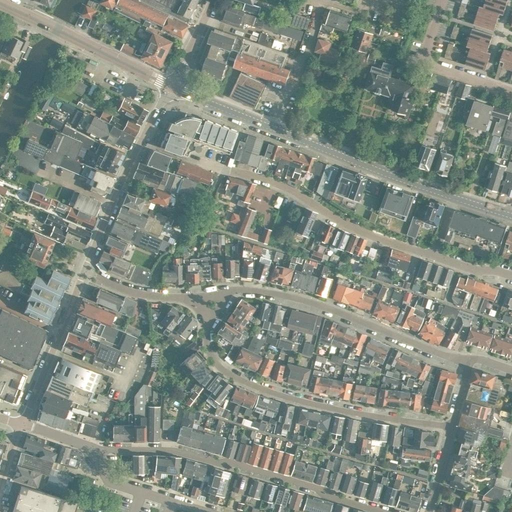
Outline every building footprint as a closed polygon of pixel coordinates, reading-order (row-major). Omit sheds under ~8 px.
[(164,26),(162,29),(182,38),(189,25),(169,15),(139,0),(95,0),(103,4),(149,27),(152,20),(163,25),(163,26),(164,26)] [(140,0),(187,23),(187,24),(192,15),(198,4),(199,0),(140,0)] [(239,0),(246,2),(243,9),(259,15),(261,7),(254,4),(255,0),(239,0)] [(489,0),(485,0),(483,7),(499,13),(499,14),(503,15),(506,5),(489,0)] [(82,14),(87,17),(91,8),(86,6),(82,14)] [(262,30),(262,29),(300,41),(303,32),(265,19),(225,6),(222,15),(220,20),(220,21),(244,29),(245,24),(262,30)] [(479,6),(477,15),(497,21),(499,14),(499,13),(483,7),(479,6)] [(87,17),(91,19),(92,19),(93,17),(96,11),(91,8),(87,17)] [(320,29),(319,31),(332,35),(332,33),(334,28),(336,28),(341,14),(330,10),(325,25),(322,23),(320,29)] [(302,28),(306,30),(310,19),(294,14),(291,25),(302,28)] [(351,18),(341,14),(336,28),(346,32),(351,18)] [(497,21),(477,15),(474,24),(494,31),(497,21)] [(92,19),(91,19),(88,26),(93,29),(98,20),(93,17),(92,19)] [(149,45),(167,54),(173,42),(158,35),(159,32),(148,26),(146,30),(154,34),(149,45)] [(213,27),(212,30),(202,59),(204,64),(202,72),(222,79),(229,59),(235,61),(233,66),(285,84),(290,70),(283,68),(288,53),(223,31),(213,27)] [(472,28),(469,37),(490,43),(492,35),(472,28)] [(358,29),(354,38),(363,41),(370,43),(373,35),(358,29)] [(18,59),(21,51),(24,52),(29,42),(22,38),(21,41),(9,35),(0,53),(0,58),(5,60),(8,54),(18,59)] [(466,46),(470,48),(471,47),(487,52),(490,43),(469,37),(466,46)] [(354,38),(351,47),(367,53),(370,43),(363,41),(354,38)] [(331,42),(319,39),(315,51),(321,53),(319,59),(337,64),(341,52),(329,48),(331,42)] [(167,54),(149,45),(145,43),(143,43),(140,50),(141,52),(145,54),(144,54),(124,44),(120,50),(137,59),(138,58),(145,62),(146,59),(161,66),(167,54)] [(471,47),(470,48),(468,55),(488,62),(491,53),(487,52),(471,47)] [(511,48),(511,51),(504,49),(499,66),(502,67),(511,69),(511,48)] [(367,62),(375,64),(377,57),(370,54),(367,62)] [(488,62),(468,55),(465,65),(485,71),(488,62)] [(385,62),(382,69),(373,66),(366,89),(391,97),(390,100),(392,102),(394,103),(392,111),(403,114),(402,117),(403,119),(405,120),(408,118),(415,99),(410,97),(414,84),(397,79),(391,77),(395,65),(385,62)] [(261,96),(267,84),(241,72),(241,71),(235,84),(234,84),(235,84),(229,96),(239,101),(239,102),(244,104),(245,104),(255,108),(254,109),(255,109),(261,96)] [(430,88),(437,91),(442,76),(434,74),(430,88)] [(442,76),(437,91),(447,94),(451,80),(442,76)] [(76,90),(82,94),(87,86),(81,81),(76,90)] [(461,82),(459,89),(456,96),(467,100),(471,86),(461,82)] [(131,102),(124,98),(117,110),(132,118),(130,121),(137,125),(139,122),(141,123),(148,111),(138,106),(137,109),(129,105),(131,102)] [(511,111),(468,99),(465,108),(472,110),(467,124),(486,130),(491,115),(501,118),(499,122),(504,124),(506,125),(511,111)] [(38,107),(45,111),(49,105),(42,100),(41,101),(38,107)] [(511,106),(511,111),(506,125),(502,137),(511,139),(511,106)] [(76,126),(86,131),(113,145),(117,147),(118,144),(128,150),(134,137),(84,111),(76,126)] [(126,123),(105,112),(101,118),(135,136),(140,126),(137,125),(130,121),(128,119),(126,123)] [(179,119),(173,122),(175,123),(175,124),(171,122),(167,129),(169,130),(168,132),(167,132),(160,147),(187,157),(194,142),(229,154),(237,131),(229,129),(229,128),(229,127),(229,128),(205,120),(206,119),(205,119),(204,121),(200,119),(193,117),(186,117),(179,119)] [(504,124),(499,122),(497,122),(493,133),(501,136),(504,124)] [(99,143),(64,124),(60,133),(83,142),(81,147),(86,149),(93,152),(119,164),(124,153),(100,142),(99,143)] [(110,181),(112,176),(75,160),(77,155),(81,147),(83,142),(60,133),(55,131),(47,148),(28,139),(23,150),(59,166),(91,179),(87,189),(104,196),(106,191),(108,193),(113,182),(110,181)] [(247,136),(242,151),(239,161),(256,167),(257,166),(260,156),(258,155),(262,141),(247,136)] [(233,159),(239,161),(245,143),(239,141),(233,159)] [(274,160),(278,161),(283,148),(272,144),(272,145),(268,144),(263,156),(268,157),(267,160),(273,163),(274,160)] [(416,165),(425,168),(429,169),(436,149),(423,145),(416,165)] [(81,147),(77,155),(82,158),(86,149),(81,147)] [(286,164),(289,165),(290,163),(294,151),(283,148),(278,161),(276,167),(275,169),(275,171),(275,172),(280,173),(281,170),(283,165),(284,163),(286,164)] [(434,171),(438,172),(438,173),(440,175),(443,176),(447,175),(454,156),(446,153),(446,151),(442,149),(434,171)] [(144,164),(208,185),(213,186),(217,177),(212,173),(181,160),(178,159),(162,153),(162,154),(153,150),(151,154),(148,159),(146,164),(144,163),(144,164)] [(294,151),(289,165),(295,167),(291,177),(298,179),(300,174),(300,168),(304,155),(294,151)] [(113,175),(119,164),(93,152),(89,163),(94,165),(95,166),(113,175)] [(256,167),(256,168),(263,171),(264,167),(267,160),(268,157),(263,156),(260,155),(260,156),(257,166),(256,167)] [(315,159),(304,155),(300,168),(317,174),(321,164),(314,161),(315,159)] [(169,174),(144,165),(144,164),(141,163),(139,162),(130,182),(134,183),(134,181),(153,188),(156,190),(157,188),(163,190),(162,190),(174,195),(175,192),(201,202),(204,194),(208,195),(212,188),(183,178),(182,179),(169,174)] [(487,177),(490,178),(487,188),(498,191),(506,165),(495,162),(492,170),(489,169),(487,177)] [(316,191),(321,195),(331,167),(326,165),(316,191)] [(326,198),(327,195),(337,169),(331,167),(321,195),(325,199),(326,198)] [(334,192),(357,200),(357,199),(360,198),(362,193),(360,191),(365,178),(363,175),(357,173),(354,174),(354,175),(342,170),(334,192)] [(511,173),(506,172),(500,192),(508,194),(511,195),(511,173)] [(225,191),(224,195),(231,197),(232,193),(240,195),(238,199),(236,204),(241,206),(237,215),(232,213),(229,221),(239,224),(236,234),(245,237),(247,232),(255,211),(245,207),(247,203),(255,185),(256,184),(249,182),(246,181),(243,181),(237,179),(231,178),(228,177),(227,177),(224,184),(226,185),(224,190),(225,191)] [(380,211),(393,215),(402,192),(388,187),(380,211)] [(149,200),(169,208),(170,205),(173,206),(174,201),(180,203),(181,199),(170,195),(153,188),(153,190),(152,190),(149,199),(149,200)] [(68,204),(95,216),(96,215),(98,209),(99,208),(96,207),(97,201),(98,202),(99,201),(80,193),(79,196),(75,193),(76,192),(74,190),(68,204)] [(67,214),(65,218),(92,230),(97,218),(94,216),(67,205),(32,191),(28,201),(47,209),(48,206),(60,211),(59,214),(62,215),(64,212),(67,214)] [(393,215),(406,220),(415,196),(402,191),(402,192),(393,215)] [(127,193),(126,193),(126,194),(122,204),(145,213),(150,202),(144,200),(135,196),(135,197),(127,194),(127,193)] [(424,221),(427,222),(437,226),(445,206),(443,205),(442,203),(438,202),(436,203),(435,202),(435,203),(431,201),(424,221)] [(171,226),(173,220),(150,210),(147,216),(121,205),(121,206),(116,217),(116,218),(117,218),(159,236),(164,223),(171,226)] [(291,240),(302,245),(316,213),(305,208),(291,240)] [(506,225),(499,222),(498,224),(489,221),(489,219),(480,216),(479,218),(476,217),(455,210),(445,240),(450,242),(454,230),(467,234),(468,232),(470,233),(470,235),(476,237),(475,240),(499,248),(503,239),(504,239),(507,230),(506,230),(507,225),(506,225)] [(44,222),(53,227),(50,236),(63,242),(66,236),(86,244),(91,232),(47,214),(44,222)] [(155,237),(115,220),(112,227),(115,229),(113,234),(111,233),(110,233),(120,238),(120,239),(128,243),(128,241),(149,250),(156,253),(158,249),(165,252),(172,244),(155,237)] [(407,235),(416,238),(420,225),(411,222),(407,235)] [(317,238),(328,243),(335,228),(324,223),(317,238)] [(2,227),(0,231),(0,232),(9,236),(11,231),(2,227)] [(260,242),(266,244),(271,230),(264,228),(260,242)] [(338,228),(331,245),(330,249),(330,250),(333,251),(335,251),(336,248),(342,250),(350,233),(338,228)] [(19,241),(24,243),(29,245),(49,253),(50,250),(53,243),(54,242),(33,234),(31,240),(28,239),(27,238),(21,235),(19,241)] [(345,250),(352,253),(359,237),(351,234),(345,250)] [(105,243),(108,245),(107,246),(108,249),(110,250),(109,252),(122,257),(127,243),(109,235),(105,243)] [(358,260),(366,241),(359,237),(352,253),(350,257),(358,260)] [(242,249),(260,255),(262,248),(243,242),(242,249)] [(29,245),(24,243),(22,249),(19,251),(16,256),(17,259),(26,263),(27,260),(43,267),(46,261),(45,261),(48,254),(49,254),(49,253),(29,245)] [(469,246),(460,243),(458,249),(467,252),(469,246)] [(306,256),(320,261),(323,254),(309,249),(306,256)] [(386,265),(396,268),(401,253),(391,250),(386,265)] [(136,284),(137,282),(141,284),(141,283),(146,285),(151,272),(103,251),(102,254),(99,260),(99,261),(107,271),(136,284)] [(185,277),(185,280),(189,280),(189,282),(198,282),(198,279),(197,263),(199,262),(198,259),(190,259),(190,260),(188,260),(188,253),(186,253),(183,253),(183,264),(185,264),(185,272),(185,277)] [(401,253),(396,268),(406,271),(410,256),(401,253)] [(254,255),(242,254),(240,276),(251,278),(254,255)] [(0,285),(27,298),(26,300),(28,301),(23,313),(47,324),(53,313),(59,300),(64,290),(65,290),(71,278),(53,269),(50,275),(42,272),(40,275),(0,256),(0,285)] [(270,260),(259,256),(253,277),(264,281),(269,265),(270,260)] [(288,268),(283,267),(278,283),(288,286),(296,258),(291,256),(288,268)] [(199,262),(197,263),(198,279),(205,279),(210,279),(209,262),(209,257),(205,257),(198,259),(199,262)] [(162,268),(159,283),(182,282),(183,258),(181,258),(171,258),(162,268)] [(222,279),(222,263),(216,263),(216,258),(211,258),(211,279),(222,279)] [(239,260),(225,260),(225,277),(227,279),(232,279),(234,276),(238,276),(238,266),(239,266),(239,260)] [(416,276),(426,280),(432,263),(421,260),(416,276)] [(308,264),(301,289),(305,290),(312,292),(317,277),(310,275),(312,267),(315,268),(316,263),(309,261),(308,264)] [(308,264),(304,262),(301,272),(295,271),(290,286),(298,288),(301,289),(308,264)] [(354,269),(353,272),(359,275),(359,274),(361,268),(363,265),(359,263),(357,267),(354,269)] [(426,280),(436,283),(442,267),(432,263),(426,280)] [(283,267),(272,265),(268,281),(278,283),(283,267)] [(328,267),(323,265),(315,293),(326,296),(331,279),(325,277),(328,267)] [(442,267),(436,283),(447,287),(453,270),(442,267)] [(392,277),(377,272),(375,279),(382,281),(383,280),(391,283),(392,277)] [(466,307),(471,293),(470,293),(475,279),(467,276),(465,275),(463,279),(459,277),(455,287),(462,289),(462,290),(467,292),(462,305),(466,307)] [(354,283),(338,278),(336,283),(337,284),(332,299),(347,304),(352,289),(354,283)] [(469,308),(472,309),(482,282),(475,279),(470,293),(471,293),(474,294),(469,308)] [(480,297),(484,298),(485,298),(490,284),(482,282),(472,309),(475,310),(480,297)] [(485,298),(484,298),(479,312),(483,313),(488,300),(492,301),(491,304),(497,306),(502,293),(496,291),(498,287),(490,284),(485,298)] [(386,288),(381,286),(376,299),(378,299),(372,313),(382,317),(388,304),(381,301),(386,288)] [(96,288),(94,289),(92,293),(93,296),(96,297),(95,298),(96,298),(95,300),(119,310),(118,311),(130,315),(132,314),(135,309),(133,306),(135,302),(124,297),(123,299),(99,288),(99,289),(96,288)] [(363,293),(352,289),(347,304),(357,308),(363,293)] [(511,308),(511,290),(507,289),(501,306),(511,309),(511,308)] [(394,290),(393,291),(391,298),(397,301),(400,293),(394,290)] [(405,292),(404,293),(402,300),(409,302),(411,295),(412,294),(405,292)] [(373,296),(363,293),(357,308),(368,311),(373,296)] [(80,314),(122,332),(122,331),(123,328),(120,326),(115,325),(111,322),(111,321),(112,320),(115,313),(90,302),(86,300),(82,298),(81,299),(82,300),(81,302),(81,304),(80,308),(78,309),(77,311),(76,312),(80,314)] [(423,298),(423,299),(421,306),(429,309),(431,301),(432,300),(423,298)] [(256,308),(242,299),(237,307),(235,309),(249,319),(248,319),(255,324),(257,320),(251,316),(256,308)] [(264,302),(262,303),(258,318),(264,319),(262,327),(268,329),(271,320),(270,318),(273,306),(270,305),(269,304),(264,302)] [(398,308),(388,304),(382,317),(392,322),(398,308)] [(406,304),(403,305),(402,308),(401,308),(395,322),(398,323),(397,324),(405,327),(411,313),(410,313),(413,307),(406,304)] [(275,306),(271,321),(277,323),(274,335),(280,336),(283,324),(287,309),(282,308),(281,306),(276,305),(275,306)] [(441,314),(451,318),(455,319),(459,310),(444,305),(444,306),(444,307),(443,307),(441,314)] [(171,308),(169,308),(167,310),(168,313),(160,322),(166,326),(162,332),(167,336),(176,325),(175,325),(183,314),(179,312),(172,307),(171,308)] [(423,312),(413,307),(410,313),(411,313),(405,327),(408,328),(408,327),(417,331),(424,314),(423,312)] [(0,354),(30,368),(46,330),(0,308),(0,354)] [(160,310),(149,308),(150,319),(151,319),(156,320),(158,315),(159,314),(158,314),(159,311),(160,310)] [(322,317),(288,308),(283,326),(317,335),(322,317)] [(249,319),(235,309),(233,312),(228,320),(235,325),(233,328),(245,336),(248,332),(242,328),(248,319),(249,319)] [(473,315),(459,311),(457,315),(460,317),(462,324),(457,334),(449,329),(441,344),(451,349),(457,338),(463,342),(468,327),(473,315)] [(69,331),(68,332),(89,340),(90,338),(120,350),(130,354),(137,337),(122,331),(122,332),(80,314),(76,312),(76,313),(68,331),(69,331)] [(190,318),(186,315),(174,330),(185,338),(185,337),(187,338),(190,333),(189,332),(196,323),(195,322),(195,320),(192,317),(190,318)] [(338,324),(325,318),(319,341),(330,346),(331,343),(333,339),(332,338),(338,324)] [(437,322),(430,318),(427,322),(425,321),(418,334),(427,339),(435,327),(434,326),(437,322)] [(447,328),(437,322),(434,326),(435,327),(427,339),(436,345),(447,328)] [(246,337),(226,323),(223,327),(223,326),(222,327),(220,327),(218,331),(218,333),(218,334),(221,336),(219,340),(224,344),(227,340),(234,345),(233,346),(238,348),(246,337)] [(345,327),(338,324),(332,338),(333,339),(331,343),(340,347),(340,346),(348,328),(345,327)] [(481,331),(470,327),(465,342),(476,345),(481,331)] [(143,337),(148,339),(151,332),(151,329),(147,328),(143,337)] [(350,329),(348,328),(340,346),(350,350),(357,332),(351,329),(350,329)] [(120,350),(90,338),(89,340),(68,332),(68,331),(60,350),(111,372),(120,350)] [(491,334),(481,331),(476,345),(486,349),(491,334)] [(367,335),(357,332),(350,350),(359,354),(367,335)] [(504,339),(494,335),(489,350),(500,353),(504,339)] [(259,338),(254,336),(248,348),(243,346),(236,361),(243,365),(246,366),(259,338)] [(378,341),(371,337),(363,354),(365,355),(367,352),(374,355),(380,343),(378,341)] [(264,340),(259,338),(246,366),(248,368),(249,367),(256,371),(263,356),(258,353),(264,340)] [(511,350),(511,341),(504,339),(500,353),(510,356),(511,350)] [(278,346),(291,349),(292,344),(279,340),(278,346)] [(183,350),(186,355),(196,347),(193,342),(183,350)] [(302,354),(311,356),(315,345),(305,342),(302,354)] [(149,344),(146,343),(143,349),(147,351),(145,354),(149,355),(152,349),(148,347),(149,344)] [(383,344),(380,343),(374,355),(380,358),(378,361),(383,363),(391,347),(383,343),(383,344)] [(160,346),(154,345),(151,366),(157,369),(160,346)] [(239,349),(238,348),(233,346),(228,355),(233,360),(239,349)] [(403,352),(394,348),(388,362),(386,368),(389,368),(391,364),(396,366),(403,352)] [(188,357),(184,361),(192,370),(202,361),(204,359),(196,351),(193,353),(189,357),(188,357)] [(410,356),(403,352),(396,366),(402,369),(401,372),(404,374),(412,358),(409,356),(410,356)] [(316,356),(315,361),(321,362),(326,364),(328,358),(317,355),(316,356)] [(275,361),(265,356),(258,372),(268,376),(275,361)] [(54,376),(83,388),(93,392),(100,374),(88,368),(61,358),(59,362),(54,376)] [(415,359),(412,358),(404,374),(407,375),(408,372),(415,376),(422,362),(415,358),(415,359)] [(202,361),(192,370),(190,372),(199,382),(204,377),(203,377),(207,373),(207,372),(210,369),(208,367),(207,367),(202,361)] [(430,366),(422,362),(415,376),(421,378),(419,383),(421,384),(430,366)] [(0,400),(1,400),(2,398),(15,404),(21,389),(21,388),(26,375),(0,363),(0,400)] [(287,366),(276,363),(272,378),(277,379),(277,381),(281,381),(282,380),(283,381),(287,366)] [(311,369),(288,363),(283,381),(306,387),(311,369)] [(369,367),(368,371),(374,372),(379,373),(380,369),(381,368),(371,363),(370,365),(370,366),(369,367)] [(457,374),(437,369),(437,372),(441,373),(440,379),(454,383),(457,374)] [(157,373),(150,370),(145,383),(151,386),(157,373)] [(323,372),(314,370),(310,390),(319,392),(322,377),(323,372)] [(482,372),(475,370),(466,400),(494,408),(499,390),(491,388),(493,381),(496,382),(497,377),(487,374),(488,373),(483,371),(482,372)] [(220,378),(211,371),(201,383),(195,392),(194,392),(189,398),(193,402),(199,395),(198,394),(203,388),(202,387),(203,385),(210,391),(220,378)] [(329,373),(323,372),(322,377),(321,383),(319,392),(324,393),(326,393),(327,393),(328,393),(329,393),(332,379),(328,378),(329,373)] [(83,388),(51,375),(45,389),(65,398),(77,402),(87,406),(91,396),(92,392),(83,388)] [(333,377),(332,379),(329,393),(330,393),(332,394),(332,395),(333,395),(336,395),(338,396),(340,396),(343,381),(336,380),(337,376),(333,375),(333,377)] [(344,377),(343,381),(340,396),(349,398),(353,379),(344,377)] [(231,387),(222,379),(212,392),(212,393),(206,401),(209,404),(214,397),(212,396),(214,394),(221,400),(231,387)] [(360,380),(356,379),(353,399),(361,400),(364,400),(367,386),(359,385),(360,380)] [(454,383),(440,379),(437,389),(451,393),(452,390),(454,383)] [(133,425),(133,441),(146,441),(145,395),(145,394),(145,390),(145,385),(143,384),(134,396),(134,405),(133,405),(133,425)] [(385,384),(382,384),(379,403),(389,405),(391,390),(384,389),(385,384)] [(246,390),(236,386),(230,400),(236,403),(235,405),(234,404),(230,413),(236,415),(240,405),(246,390)] [(377,388),(367,386),(364,400),(367,401),(375,403),(377,388)] [(392,386),(391,390),(389,405),(394,405),(396,406),(396,405),(397,405),(399,405),(401,391),(394,390),(395,386),(392,386)] [(419,409),(421,395),(425,394),(425,393),(421,391),(422,389),(418,388),(418,389),(418,393),(411,393),(409,407),(419,409)] [(451,393),(437,389),(434,400),(448,404),(451,396),(450,396),(451,393)] [(58,415),(65,398),(45,390),(44,393),(43,392),(38,405),(39,405),(37,408),(38,408),(58,415)] [(256,394),(246,390),(240,405),(246,407),(244,414),(249,416),(252,409),(250,408),(256,394)] [(411,393),(401,391),(399,405),(402,406),(409,407),(411,393)] [(269,399),(258,395),(253,410),(260,412),(258,418),(261,419),(263,413),(263,414),(269,399)] [(74,410),(77,402),(65,398),(58,415),(82,422),(96,428),(99,421),(84,416),(85,414),(74,410)] [(279,402),(269,399),(263,414),(271,416),(269,422),(275,424),(277,418),(274,417),(279,402)] [(448,404),(434,400),(432,405),(428,404),(427,404),(427,407),(446,412),(448,404)] [(494,408),(466,400),(463,412),(491,420),(494,408)] [(293,406),(281,403),(277,421),(283,422),(281,429),(287,430),(293,406)] [(128,425),(133,425),(133,405),(126,405),(125,406),(124,411),(128,411),(128,425)] [(159,406),(147,406),(146,441),(158,441),(159,406)] [(214,414),(221,416),(224,409),(217,406),(214,414)] [(77,435),(78,433),(82,422),(58,415),(38,408),(38,409),(40,409),(39,412),(38,415),(37,417),(37,420),(48,424),(48,425),(54,427),(55,427),(77,435)] [(309,410),(299,408),(295,423),(306,425),(309,410)] [(224,409),(221,416),(227,419),(230,411),(224,409)] [(321,413),(309,410),(306,425),(317,428),(321,413)] [(176,442),(187,445),(191,429),(193,421),(195,413),(189,411),(187,418),(182,417),(180,426),(176,442)] [(491,420),(463,412),(459,426),(487,434),(489,428),(491,420)] [(330,415),(321,413),(317,428),(316,432),(320,432),(321,429),(327,430),(330,415)] [(344,418),(333,416),(329,432),(336,433),(335,438),(340,439),(344,418)] [(358,420),(346,418),(342,439),(354,442),(358,420)] [(97,428),(96,428),(82,422),(78,433),(93,438),(97,428)] [(388,425),(374,423),(372,439),(385,441),(388,425)] [(215,431),(209,451),(220,455),(225,438),(218,436),(221,425),(216,424),(215,431)] [(123,441),(123,425),(113,425),(113,441),(123,441)] [(133,425),(128,425),(123,425),(123,441),(133,441),(133,425)] [(191,429),(187,445),(198,448),(204,428),(198,426),(197,430),(195,430),(191,429)] [(222,455),(233,458),(238,442),(232,440),(233,435),(236,427),(231,426),(222,455)] [(390,427),(387,443),(393,444),(392,452),(399,453),(401,445),(399,445),(401,429),(398,428),(397,427),(397,426),(391,426),(390,427)] [(485,434),(459,427),(457,434),(459,434),(457,440),(462,442),(459,454),(461,455),(471,458),(476,459),(478,451),(472,449),(473,446),(476,447),(477,447),(479,446),(485,434)] [(204,428),(198,448),(209,451),(215,431),(204,428)] [(503,432),(489,428),(487,434),(502,438),(503,432)] [(402,437),(401,444),(413,445),(424,447),(424,445),(431,446),(433,436),(425,435),(425,432),(414,430),(414,438),(402,437)] [(357,438),(355,453),(364,455),(363,458),(368,459),(369,455),(371,440),(366,439),(367,433),(358,432),(357,438)] [(23,448),(39,453),(38,457),(53,461),(56,453),(41,448),(44,441),(44,440),(28,435),(26,435),(22,448),(23,448)] [(304,444),(311,445),(313,439),(306,437),(304,444)] [(250,447),(244,445),(246,439),(241,438),(239,443),(234,459),(245,462),(249,450),(249,449),(250,447)] [(247,463),(257,466),(263,445),(253,442),(247,463)] [(54,460),(65,463),(64,465),(75,469),(77,468),(82,453),(81,452),(81,453),(70,449),(71,449),(59,445),(54,460)] [(257,466),(267,469),(273,448),(263,445),(257,466)] [(399,457),(430,461),(431,450),(416,448),(402,446),(401,452),(400,452),(399,457)] [(267,469),(278,472),(284,451),(273,448),(267,469)] [(294,455),(292,460),(294,461),(290,475),(311,482),(316,467),(300,462),(303,451),(296,449),(294,455)] [(284,451),(278,472),(288,475),(292,460),(294,455),(284,451)] [(40,473),(48,476),(44,489),(63,495),(68,481),(49,475),(53,462),(32,455),(32,456),(23,453),(19,466),(40,473)] [(450,458),(448,465),(469,471),(471,466),(469,465),(471,458),(461,455),(459,454),(453,453),(452,459),(450,458)] [(152,468),(152,455),(151,455),(144,455),(131,455),(131,473),(148,473),(148,468),(152,468)] [(167,473),(168,456),(156,455),(156,471),(155,471),(155,475),(161,476),(161,472),(167,473)] [(179,474),(181,457),(168,456),(167,473),(173,473),(170,489),(176,491),(179,474)] [(192,477),(196,462),(186,459),(181,474),(192,477)] [(388,467),(388,468),(393,469),(395,470),(397,461),(390,459),(388,467)] [(326,486),(337,489),(342,474),(344,474),(347,462),(342,460),(338,472),(331,470),(326,486)] [(318,467),(313,482),(324,485),(329,470),(331,470),(333,463),(328,461),(325,469),(318,467)] [(53,462),(51,469),(61,472),(62,472),(64,465),(53,462)] [(202,480),(207,465),(196,462),(192,477),(202,480)] [(36,486),(40,473),(19,466),(17,465),(17,466),(16,465),(12,478),(36,486)] [(469,471),(448,465),(446,472),(448,472),(446,478),(451,480),(464,483),(466,476),(468,476),(469,471)] [(209,498),(213,499),(222,470),(214,468),(213,467),(212,468),(212,469),(205,490),(211,492),(209,498)] [(222,470),(213,499),(217,501),(219,494),(224,495),(230,474),(231,474),(229,472),(222,470)] [(365,498),(377,501),(382,484),(385,485),(388,474),(383,472),(383,475),(380,483),(371,480),(365,498)] [(247,477),(236,474),(231,490),(245,494),(247,487),(244,486),(247,477)] [(344,491),(351,493),(356,477),(344,474),(339,490),(344,491)] [(380,502),(393,506),(399,483),(400,483),(402,478),(395,476),(394,480),(396,480),(394,486),(395,487),(394,488),(385,485),(380,502)] [(402,476),(401,482),(412,485),(414,479),(402,476)] [(258,499),(263,482),(251,478),(246,495),(258,499)] [(368,483),(358,480),(353,494),(364,497),(368,483)] [(464,483),(451,480),(449,486),(471,492),(472,486),(464,483)] [(276,486),(266,483),(261,499),(269,501),(267,506),(273,508),(274,501),(278,487),(276,487),(276,486)] [(21,494),(15,511),(74,511),(78,503),(21,485),(18,493),(21,494)] [(197,496),(199,489),(193,487),(191,494),(190,497),(196,499),(197,496)] [(281,503),(277,511),(284,511),(286,506),(285,505),(289,490),(279,487),(278,487),(274,501),(281,503)] [(303,494),(291,490),(286,507),(294,509),(293,511),(299,511),(301,507),(299,506),(303,494)] [(406,509),(410,495),(400,491),(395,506),(406,509)] [(502,496),(488,492),(484,495),(501,500),(502,496)] [(320,499),(307,495),(306,498),(305,501),(302,511),(306,511),(331,511),(334,503),(332,503),(331,502),(330,502),(329,502),(324,500),(320,499)] [(419,497),(410,495),(406,509),(414,511),(416,511),(420,498),(419,497)] [(478,511),(480,504),(472,502),(470,511),(464,510),(463,511),(478,511)] [(346,511),(348,507),(334,503),(331,511),(346,511)]
